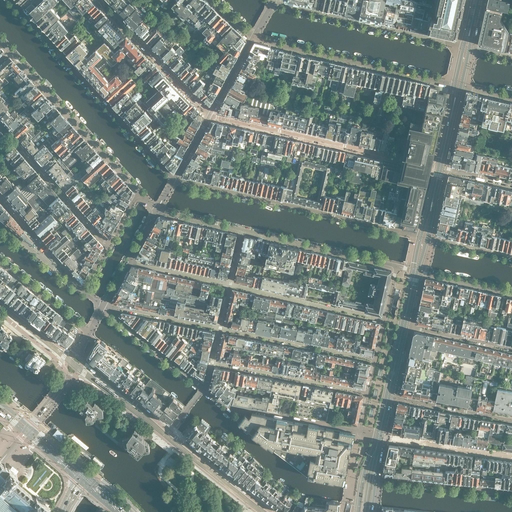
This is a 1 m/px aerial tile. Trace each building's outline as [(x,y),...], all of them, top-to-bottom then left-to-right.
[(25,9),(34,0),(16,0),(20,3),(21,4),(25,9)] [(29,13),(42,0),(34,0),(25,9),(29,13)] [(36,21),(51,8),(59,0),(42,0),(29,13),(29,14),(29,13),(30,15),(31,15),(34,19),(35,20),(36,21)] [(84,13),(85,12),(94,4),(90,0),(79,0),(75,4),(78,7),(78,8),(80,10),(81,10),(84,13)] [(131,1),(131,0),(106,0),(109,3),(112,5),(119,13),(131,1)] [(172,12),(174,10),(182,1),(183,0),(178,0),(178,1),(177,1),(175,3),(175,2),(173,4),(174,5),(172,7),(173,8),(171,10),(172,12)] [(197,8),(203,0),(189,0),(190,0),(189,0),(186,0),(187,0),(186,0),(186,1),(185,1),(185,2),(185,3),(185,4),(186,5),(182,1),(174,10),(185,20),(195,10),(197,8)] [(191,21),(208,3),(204,0),(203,0),(197,8),(198,9),(197,9),(198,10),(197,12),(195,10),(185,20),(187,22),(185,25),(183,22),(180,25),(183,29),(191,21)] [(330,11),(332,0),(322,0),(320,9),(330,11)] [(345,15),(347,0),(346,0),(346,1),(342,0),(332,0),(330,11),(334,12),(345,15)] [(381,23),(386,0),(347,0),(345,15),(359,18),(364,19),(376,22),(376,21),(381,23)] [(410,29),(417,1),(412,0),(386,0),(381,23),(395,26),(410,29)] [(457,38),(465,0),(437,0),(435,12),(434,19),(431,18),(427,33),(447,38),(455,39),(457,38)] [(509,2),(504,1),(501,0),(487,0),(486,7),(501,10),(507,12),(509,2)] [(125,19),(134,9),(138,8),(139,9),(142,7),(139,4),(137,6),(131,1),(119,13),(125,19)] [(423,2),(422,2),(417,1),(410,29),(427,33),(431,18),(431,17),(428,16),(431,4),(427,3),(426,2),(426,1),(423,1),(423,2)] [(194,24),(202,16),(200,15),(201,14),(202,13),(204,14),(211,6),(208,3),(191,21),(194,24)] [(90,13),(97,6),(94,4),(85,12),(86,14),(89,12),(90,13)] [(89,19),(99,9),(97,6),(90,13),(91,14),(87,17),(89,19)] [(195,30),(196,29),(215,10),(211,6),(204,14),(205,16),(204,17),(205,17),(204,18),(202,16),(194,24),(192,27),(195,30)] [(82,19),(72,7),(68,11),(78,22),(82,19)] [(143,19),(145,17),(149,13),(142,7),(139,9),(138,8),(134,9),(125,19),(127,20),(126,21),(133,27),(134,28),(143,19)] [(508,33),(499,19),(501,12),(500,12),(501,10),(486,7),(484,17),(478,43),(479,45),(506,51),(510,33),(508,33)] [(46,31),(58,19),(60,18),(51,8),(36,21),(37,22),(43,28),(44,30),(46,31)] [(95,18),(102,12),(99,9),(89,19),(88,20),(85,22),(88,25),(93,20),(95,18)] [(208,35),(224,18),(215,10),(196,29),(197,31),(200,28),(208,35)] [(93,26),(105,15),(102,12),(95,18),(96,19),(94,22),(93,20),(90,23),(93,26)] [(96,28),(104,20),(107,17),(105,15),(93,26),(95,28),(96,28)] [(126,37),(123,33),(121,32),(116,27),(107,17),(104,20),(96,28),(96,29),(81,43),(88,52),(90,54),(104,41),(113,49),(114,48),(126,37)] [(151,23),(145,17),(143,19),(145,21),(149,25),(151,23)] [(160,23),(155,18),(152,22),(157,27),(158,26),(160,23)] [(212,39),(228,23),(224,18),(208,35),(204,39),(209,43),(212,39)] [(56,42),(69,31),(58,19),(46,31),(52,38),(56,42)] [(147,27),(143,24),(145,21),(143,19),(134,28),(135,29),(140,34),(147,27)] [(217,44),(223,37),(220,35),(222,33),(224,36),(233,27),(228,23),(212,39),(215,43),(214,44),(215,45),(217,44)] [(143,37),(148,31),(149,30),(148,28),(150,27),(148,25),(147,27),(140,34),(143,37)] [(152,47),(163,36),(165,33),(158,26),(157,27),(155,29),(145,40),(152,47)] [(145,40),(155,29),(154,27),(149,32),(148,31),(143,37),(145,40)] [(227,51),(241,35),(233,27),(224,36),(223,37),(217,44),(225,52),(227,51)] [(59,46),(68,38),(67,36),(71,33),(69,31),(56,42),(59,46)] [(63,50),(77,37),(75,35),(70,39),(68,38),(59,46),(63,50)] [(241,51),(246,41),(246,40),(246,39),(241,35),(227,51),(230,52),(232,51),(235,48),(241,51)] [(67,54),(82,41),(78,36),(77,37),(63,50),(67,54)] [(155,50),(164,41),(163,39),(164,38),(163,36),(152,47),(155,50)] [(162,57),(175,43),(169,36),(164,41),(155,50),(162,57)] [(119,61),(125,56),(126,55),(129,57),(127,58),(126,60),(133,66),(135,64),(137,67),(147,58),(126,37),(119,44),(122,47),(115,53),(104,43),(87,58),(85,55),(88,52),(81,43),(80,42),(67,54),(75,64),(77,66),(79,68),(81,70),(85,75),(87,77),(89,79),(91,81),(93,83),(95,85),(94,85),(99,90),(101,92),(103,94),(105,96),(105,95),(109,92),(108,90),(109,89),(111,92),(122,82),(122,81),(123,80),(123,78),(120,74),(118,74),(117,76),(117,75),(109,82),(98,69),(106,62),(110,66),(112,66),(113,65),(114,66),(119,61)] [(166,61),(174,53),(175,51),(174,49),(178,45),(175,43),(162,57),(166,61)] [(266,59),(269,48),(255,44),(251,52),(260,57),(259,60),(260,60),(261,56),(262,57),(263,53),(266,54),(264,59),(266,59)] [(170,66),(181,54),(184,50),(180,46),(176,50),(177,51),(175,54),(174,53),(166,61),(170,66)] [(238,56),(241,51),(235,48),(233,51),(232,51),(230,52),(238,56)] [(272,69),(274,61),(276,62),(279,50),(274,49),(269,68),(268,77),(273,78),(273,74),(275,70),(272,69)] [(278,68),(279,63),(281,63),(284,51),(279,50),(276,62),(275,70),(273,74),(279,75),(280,68),(278,68)] [(235,62),(238,56),(230,52),(227,51),(225,52),(218,59),(222,63),(223,64),(227,58),(235,62)] [(293,79),(299,55),(284,51),(281,63),(280,68),(279,75),(280,76),(282,69),(285,70),(284,71),(290,72),(290,71),(293,71),(291,78),(293,79)] [(258,66),(259,60),(260,57),(251,52),(247,59),(252,62),(255,64),(258,66)] [(175,70),(185,58),(181,54),(170,66),(175,70)] [(299,87),(302,74),(298,73),(299,69),(303,70),(306,56),(299,55),(293,79),(292,83),(298,84),(297,86),(299,87)] [(307,86),(313,58),(306,56),(303,70),(306,71),(305,74),(302,74),(299,87),(300,87),(301,85),(307,86)] [(5,68),(13,62),(9,57),(2,64),(5,68)] [(140,74),(151,62),(147,58),(137,67),(135,69),(140,74)] [(184,66),(184,65),(183,64),(185,62),(187,63),(188,61),(186,58),(185,58),(175,70),(177,73),(184,66)] [(231,68),(235,62),(227,58),(223,64),(231,68)] [(313,90),(316,77),(313,76),(313,73),(317,73),(318,72),(320,60),(313,58),(307,86),(312,88),(312,90),(313,90)] [(255,64),(252,62),(247,59),(245,63),(253,68),(255,64)] [(327,74),(330,62),(320,60),(318,72),(322,73),(321,75),(321,76),(323,77),(324,75),(324,73),(327,74)] [(180,76),(191,64),(188,61),(187,63),(184,65),(184,66),(177,73),(180,76)] [(221,86),(231,68),(223,64),(222,63),(221,65),(217,61),(209,69),(207,72),(200,79),(206,83),(207,83),(210,79),(213,81),(221,86)] [(8,74),(17,66),(13,62),(5,68),(3,71),(1,72),(3,74),(5,72),(8,74)] [(149,81),(159,71),(151,62),(140,74),(136,77),(140,82),(143,79),(147,83),(149,81)] [(330,84),(335,63),(330,62),(327,74),(326,77),(328,77),(327,82),(329,83),(329,84),(330,84)] [(186,82),(196,72),(201,66),(198,63),(195,66),(193,69),(183,79),(186,82)] [(256,73),(254,72),(255,69),(253,68),(245,63),(239,73),(254,81),(256,73)] [(335,94),(339,79),(342,65),(335,63),(330,84),(330,87),(333,88),(332,93),(335,94)] [(183,79),(193,69),(191,67),(193,65),(191,64),(180,76),(183,79)] [(343,94),(349,66),(342,65),(339,79),(343,80),(342,82),(340,90),(342,91),(342,94),(343,94)] [(12,77),(20,70),(17,66),(8,74),(1,80),(5,84),(8,82),(6,80),(7,79),(6,78),(8,75),(11,78),(12,77)] [(357,84),(360,69),(349,66),(343,94),(354,97),(357,84)] [(362,85),(365,70),(360,69),(357,84),(362,85)] [(29,79),(27,78),(20,70),(12,77),(21,87),(29,79)] [(367,86),(370,71),(365,70),(362,85),(360,92),(363,92),(364,85),(367,86)] [(156,85),(164,76),(159,71),(149,81),(154,86),(156,85)] [(368,100),(375,72),(370,71),(367,86),(369,86),(367,92),(369,92),(367,100),(368,100)] [(194,80),(196,78),(199,75),(196,72),(186,82),(189,85),(194,80)] [(376,88),(380,73),(375,72),(368,100),(369,100),(371,93),(373,93),(374,88),(376,88)] [(254,81),(239,73),(236,78),(249,86),(250,84),(251,83),(254,84),(254,81)] [(376,88),(373,102),(374,102),(374,101),(379,102),(380,97),(386,75),(380,73),(376,88)] [(113,105),(131,89),(137,84),(130,75),(122,82),(111,92),(106,97),(107,99),(109,101),(112,104),(113,104),(113,105)] [(391,100),(397,77),(386,75),(380,97),(384,98),(385,90),(390,91),(388,99),(391,100)] [(166,118),(158,110),(173,97),(177,101),(177,102),(180,105),(176,109),(180,113),(182,111),(191,103),(164,76),(156,85),(163,92),(152,102),(152,101),(151,101),(149,101),(148,102),(147,101),(144,104),(148,108),(155,116),(165,127),(170,123),(170,122),(172,121),(168,116),(166,118)] [(399,93),(402,78),(397,77),(391,100),(394,101),(396,93),(399,93)] [(248,93),(250,86),(249,86),(236,78),(234,82),(232,87),(245,94),(247,95),(251,97),(251,95),(248,93)] [(402,102),(408,79),(402,78),(399,93),(401,94),(399,102),(402,102)] [(22,94),(33,84),(29,79),(21,87),(8,98),(8,99),(12,103),(22,94)] [(203,87),(204,85),(205,85),(206,83),(200,79),(197,82),(192,88),(197,93),(202,88),(203,87)] [(413,108),(419,82),(408,79),(402,102),(402,105),(413,108)] [(218,92),(221,86),(213,81),(212,83),(210,82),(209,84),(207,83),(206,83),(205,85),(204,85),(208,87),(210,88),(218,92)] [(420,99),(417,98),(418,95),(421,95),(424,83),(419,82),(413,108),(416,108),(414,114),(415,114),(417,115),(418,108),(420,99)] [(429,95),(431,85),(424,83),(421,95),(420,99),(418,108),(425,110),(426,108),(428,98),(429,95)] [(26,99),(37,89),(33,84),(22,94),(25,96),(24,97),(26,99)] [(218,92),(210,88),(209,90),(207,88),(208,87),(204,85),(203,87),(202,88),(204,89),(206,90),(208,91),(210,92),(216,95),(218,92)] [(445,102),(448,93),(439,91),(440,87),(435,86),(431,85),(429,95),(428,98),(426,108),(425,110),(423,122),(411,119),(410,125),(403,156),(403,157),(403,160),(401,165),(383,161),(380,176),(379,178),(392,181),(398,182),(404,183),(404,184),(399,209),(398,208),(397,213),(395,225),(402,227),(402,228),(417,231),(418,225),(422,209),(425,195),(426,187),(427,183),(430,171),(431,166),(432,162),(435,150),(440,127),(443,112),(445,102)] [(247,95),(245,94),(232,87),(228,93),(240,101),(243,102),(247,95)] [(200,97),(206,90),(204,89),(203,90),(204,89),(202,88),(197,93),(200,97)] [(6,126),(42,93),(37,89),(26,99),(13,111),(10,113),(8,115),(2,121),(6,126)] [(118,110),(133,96),(132,94),(134,93),(131,89),(113,105),(115,108),(118,110)] [(148,108),(144,104),(141,106),(137,102),(143,96),(138,92),(133,96),(118,110),(122,115),(130,124),(148,108)] [(25,117),(46,98),(42,93),(6,126),(10,131),(13,134),(22,125),(28,120),(25,117)] [(240,101),(228,93),(224,100),(236,107),(240,101)] [(476,101),(478,95),(467,93),(466,99),(476,101)] [(269,116),(271,110),(272,104),(272,102),(273,100),(251,95),(251,97),(249,104),(249,105),(246,119),(250,120),(267,124),(269,116)] [(504,130),(504,129),(510,103),(488,98),(484,97),(483,97),(478,95),(476,101),(476,104),(475,106),(481,107),(480,112),(479,116),(478,119),(481,119),(480,125),(504,130)] [(8,107),(12,103),(8,99),(8,98),(7,97),(0,103),(0,114),(5,110),(6,109),(8,107)] [(212,103),(206,97),(203,100),(209,105),(210,105),(212,103)] [(31,124),(52,105),(46,98),(25,117),(28,120),(31,123),(31,124)] [(234,116),(236,107),(224,100),(221,106),(225,108),(229,110),(227,114),(234,116)] [(185,114),(194,106),(191,103),(182,111),(185,114)] [(238,117),(246,119),(249,105),(244,104),(244,106),(241,105),(240,109),(238,117)] [(480,112),(481,107),(475,106),(474,106),(465,104),(464,108),(480,112)] [(44,125),(59,112),(56,108),(52,105),(31,124),(34,126),(26,134),(28,135),(31,139),(45,126),(44,125)] [(191,114),(197,109),(194,106),(185,114),(188,117),(191,114)] [(296,130),(301,111),(302,108),(294,106),(294,107),(289,128),(296,130)] [(289,128),(294,107),(292,107),(291,109),(289,108),(288,110),(286,110),(285,113),(282,127),(289,128)] [(137,132),(149,121),(155,116),(148,108),(130,124),(137,132)] [(195,117),(200,112),(197,109),(191,114),(192,115),(190,118),(191,120),(195,117)] [(304,132),(308,115),(309,110),(304,109),(304,111),(301,111),(296,130),(304,132)] [(8,115),(5,112),(7,111),(5,110),(0,114),(0,118),(2,121),(8,115)] [(202,121),(195,117),(191,120),(190,118),(189,118),(188,117),(185,114),(182,111),(180,113),(180,114),(179,115),(188,123),(197,129),(202,121)] [(277,126),(280,113),(280,112),(278,111),(277,113),(275,112),(272,125),(277,126)] [(38,148),(67,121),(63,116),(63,117),(59,112),(44,125),(45,126),(31,139),(30,139),(31,140),(34,138),(35,140),(33,142),(38,148)] [(204,117),(204,116),(200,112),(195,117),(202,121),(204,117)] [(478,119),(479,116),(463,112),(462,117),(478,121),(478,119)] [(282,127),(285,113),(283,113),(282,114),(280,113),(277,126),(282,127)] [(197,129),(188,123),(179,115),(179,114),(176,118),(184,126),(188,128),(196,132),(197,129)] [(308,133),(311,123),(312,116),(308,115),(304,132),(308,133)] [(348,142),(352,126),(353,121),(348,120),(347,125),(345,131),(343,141),(348,142)] [(47,148),(71,126),(67,121),(38,148),(32,154),(36,159),(47,148)] [(141,135),(149,128),(147,125),(150,122),(149,121),(137,132),(141,135)] [(215,134),(217,123),(212,121),(207,129),(214,133),(215,134)] [(333,139),(336,124),(336,123),(329,122),(326,137),(333,139)] [(16,137),(19,140),(26,134),(34,126),(31,124),(31,123),(25,129),(16,137)] [(222,134),(224,124),(223,124),(217,123),(215,134),(214,136),(214,138),(214,139),(220,140),(222,134)] [(227,138),(230,126),(224,124),(222,134),(225,135),(225,137),(227,138)] [(338,140),(340,130),(341,125),(336,124),(333,139),(338,140)] [(16,137),(25,129),(22,125),(13,134),(16,137)] [(469,129),(469,127),(460,125),(459,129),(477,133),(478,129),(476,129),(474,128),(472,128),(471,130),(469,129)] [(55,151),(77,131),(71,126),(47,148),(53,154),(54,153),(56,151),(55,151)] [(237,152),(242,129),(230,126),(227,138),(225,149),(229,150),(233,151),(237,152)] [(358,144),(362,128),(352,126),(348,142),(358,144)] [(373,148),(376,135),(377,131),(378,131),(379,128),(374,126),(373,130),(376,131),(375,133),(372,132),(369,147),(373,148)] [(144,139),(153,130),(152,128),(151,129),(149,128),(141,135),(144,139)] [(369,147),(372,132),(367,131),(367,132),(365,131),(365,129),(362,128),(358,144),(369,147)] [(194,136),(183,130),(182,129),(180,130),(184,133),(183,134),(192,139),(194,136)] [(212,135),(214,133),(207,129),(205,134),(214,138),(214,136),(212,135)] [(251,149),(248,148),(244,147),(248,130),(242,129),(237,152),(236,154),(240,155),(244,156),(249,157),(250,152),(256,153),(257,150),(251,149)] [(477,133),(459,129),(458,133),(477,138),(478,134),(477,133)] [(147,143),(157,134),(160,131),(159,130),(158,131),(157,130),(155,132),(153,130),(144,139),(147,143)] [(252,141),(254,131),(248,130),(244,147),(248,148),(250,140),(252,141)] [(59,155),(80,135),(77,131),(55,151),(56,151),(54,153),(56,155),(58,154),(59,155)] [(192,139),(183,134),(178,132),(175,135),(190,143),(192,139)] [(385,151),(389,134),(384,133),(380,149),(385,151)] [(479,138),(477,138),(458,133),(457,137),(467,139),(467,137),(469,137),(468,138),(470,139),(469,140),(475,141),(479,142),(479,138)] [(31,140),(30,139),(29,140),(28,140),(26,137),(28,135),(26,134),(19,140),(32,154),(38,148),(33,142),(31,140)] [(150,145),(159,137),(157,134),(147,143),(150,145)] [(271,145),(273,136),(267,134),(265,144),(264,146),(269,147),(269,145),(271,145)] [(391,152),(395,135),(389,134),(385,151),(391,152)] [(63,159),(84,140),(80,135),(59,155),(63,159)] [(190,143),(175,135),(172,138),(179,142),(188,147),(190,143)] [(156,152),(167,142),(169,140),(165,136),(162,140),(159,137),(150,145),(150,146),(153,150),(156,152)] [(213,143),(210,141),(203,137),(201,141),(212,147),(212,146),(213,143)] [(281,155),(285,138),(279,137),(275,154),(281,155)] [(469,140),(467,139),(457,137),(456,141),(474,145),(475,141),(469,140)] [(177,147),(177,146),(179,142),(172,138),(169,140),(167,142),(173,145),(168,149),(171,151),(169,153),(166,151),(160,157),(163,160),(162,161),(163,162),(164,161),(164,162),(171,156),(173,153),(175,150),(177,147)] [(288,154),(291,140),(285,138),(281,155),(288,157),(288,154)] [(72,168),(84,157),(93,149),(84,140),(63,159),(61,161),(59,158),(55,161),(46,170),(56,182),(59,185),(74,171),(72,168)] [(212,147),(201,141),(198,146),(211,153),(212,147)] [(475,146),(474,145),(456,141),(455,147),(470,151),(471,150),(474,150),(475,146)] [(160,157),(166,151),(168,149),(173,145),(167,142),(156,152),(160,157)] [(188,147),(179,142),(177,146),(180,147),(185,151),(188,147)] [(5,159),(14,150),(16,149),(13,146),(0,157),(0,162),(0,163),(5,159)] [(211,153),(198,146),(195,152),(209,159),(211,153)] [(228,155),(229,150),(225,149),(218,147),(212,146),(212,147),(211,153),(209,159),(209,160),(214,162),(217,151),(224,153),(224,154),(228,155)] [(281,155),(275,154),(271,153),(269,153),(270,147),(269,147),(264,146),(261,159),(260,163),(265,164),(270,165),(279,167),(280,162),(270,160),(270,159),(267,158),(267,156),(281,159),(281,155)] [(320,155),(322,147),(316,146),(314,154),(320,155)] [(475,158),(476,152),(470,151),(455,147),(453,157),(452,161),(451,164),(452,166),(460,168),(464,168),(473,170),(476,159),(475,158)] [(41,165),(50,156),(53,154),(47,148),(36,159),(38,162),(41,165)] [(11,159),(18,152),(16,149),(14,150),(5,159),(6,159),(7,159),(10,157),(11,159)] [(88,162),(97,153),(93,149),(84,157),(86,160),(81,165),(82,167),(86,164),(88,162)] [(479,172),(484,151),(477,149),(476,152),(475,158),(476,159),(473,170),(479,172)] [(183,154),(175,150),(173,153),(177,155),(181,158),(183,154)] [(496,164),(499,153),(484,150),(484,151),(479,172),(489,174),(490,167),(491,165),(496,166),(496,164)] [(229,187),(232,173),(236,154),(237,152),(233,151),(230,162),(229,168),(229,169),(228,171),(228,173),(227,176),(225,186),(229,187)] [(11,165),(11,164),(21,155),(18,152),(11,159),(13,160),(9,163),(11,165)] [(209,159),(195,152),(193,155),(194,155),(200,158),(208,163),(209,160),(209,159)] [(80,178),(101,158),(97,153),(88,162),(90,164),(87,166),(86,164),(82,167),(76,173),(74,171),(59,185),(65,192),(72,185),(80,178)] [(380,176),(383,161),(374,159),(356,155),(347,153),(345,161),(343,170),(346,170),(351,171),(363,174),(379,178),(380,176)] [(14,167),(23,158),(21,155),(11,164),(14,167)] [(175,170),(181,158),(177,155),(173,158),(167,164),(172,170),(173,170),(173,171),(174,171),(174,170),(175,170)] [(200,159),(200,158),(194,155),(192,158),(202,163),(203,161),(200,159)] [(49,162),(48,160),(52,157),(50,156),(41,165),(43,167),(49,162)] [(167,164),(173,158),(171,156),(164,162),(167,164)] [(23,173),(30,166),(23,158),(14,167),(13,167),(20,175),(23,173)] [(84,182),(105,163),(101,158),(80,178),(84,182)] [(200,169),(202,163),(192,158),(189,163),(196,166),(197,167),(200,169)] [(46,170),(55,161),(54,159),(52,161),(51,160),(49,162),(43,167),(46,170)] [(328,179),(329,174),(329,172),(330,168),(325,167),(325,166),(312,162),(308,161),(305,161),(304,162),(299,161),(299,164),(293,190),(292,195),(296,197),(304,165),(324,170),(317,201),(322,203),(324,194),(325,192),(328,179)] [(89,187),(101,175),(110,167),(105,163),(84,182),(89,187)] [(204,181),(207,167),(206,167),(206,168),(203,167),(204,164),(202,163),(200,169),(198,180),(204,181)] [(258,194),(265,164),(260,163),(257,178),(253,193),(258,194)] [(494,175),(508,178),(511,168),(511,164),(507,163),(506,165),(505,164),(503,165),(503,166),(496,164),(496,166),(495,168),(494,175)] [(263,195),(270,165),(265,164),(258,194),(263,195)] [(271,181),(274,169),(279,170),(280,167),(279,167),(270,165),(263,195),(268,196),(271,184),(271,181)] [(23,177),(33,169),(30,166),(23,173),(24,174),(22,176),(23,178),(23,177)] [(100,183),(113,171),(110,167),(101,175),(103,177),(98,181),(100,183)] [(189,178),(190,170),(186,168),(182,175),(183,177),(189,178)] [(27,178),(35,171),(33,169),(23,177),(25,179),(26,177),(27,178)] [(28,183),(38,174),(35,171),(27,178),(28,180),(27,181),(28,183)] [(108,183),(117,175),(113,171),(100,183),(102,185),(107,181),(108,183)] [(217,184),(219,172),(214,171),(211,183),(217,184)] [(361,184),(363,174),(351,171),(350,173),(348,181),(361,184)] [(281,186),(284,173),(279,172),(277,181),(273,197),(278,198),(281,186)] [(58,196),(56,194),(46,183),(38,174),(28,183),(23,187),(19,190),(20,191),(9,200),(22,215),(26,212),(32,207),(35,210),(40,206),(43,210),(45,208),(58,196)] [(108,190),(121,178),(120,177),(119,178),(117,175),(108,183),(110,185),(106,188),(108,190)] [(467,186),(468,180),(449,176),(447,181),(467,186)] [(0,190),(2,192),(11,184),(6,178),(0,182),(0,190)] [(115,190),(124,182),(121,180),(122,179),(121,178),(108,190),(107,190),(109,193),(113,189),(115,190)] [(284,200),(288,180),(289,179),(285,179),(284,185),(284,186),(281,186),(278,198),(282,199),(282,200),(284,201),(284,200)] [(273,197),(277,181),(274,180),(274,184),(274,185),(272,184),(271,184),(268,196),(273,197)] [(290,201),(292,195),(293,190),(289,189),(291,181),(288,180),(284,200),(290,201)] [(480,198),(482,190),(477,189),(478,183),(468,180),(467,186),(447,181),(445,193),(464,198),(480,201),(480,198)] [(383,222),(395,225),(397,213),(398,208),(399,209),(404,184),(404,183),(404,184),(402,184),(402,186),(397,185),(398,182),(392,181),(388,197),(394,198),(394,201),(395,201),(393,209),(392,209),(392,211),(387,210),(387,208),(386,208),(385,210),(382,222),(383,222)] [(119,194),(127,186),(124,182),(115,190),(106,198),(110,202),(111,201),(113,200),(116,197),(119,194)] [(4,195),(13,188),(11,187),(13,185),(12,183),(11,184),(2,192),(4,195)] [(9,200),(20,191),(19,190),(23,187),(19,183),(13,188),(4,195),(9,200)] [(67,195),(78,185),(76,183),(74,186),(72,185),(65,192),(67,195)] [(490,200),(493,186),(484,184),(482,190),(480,198),(490,200)] [(70,197),(77,191),(78,190),(77,189),(79,187),(78,185),(67,195),(70,197)] [(124,196),(130,189),(127,186),(119,194),(124,196)] [(496,202),(496,201),(499,187),(493,186),(490,200),(496,202)] [(508,204),(511,190),(499,187),(496,201),(508,204)] [(353,216),(364,218),(370,219),(375,198),(377,189),(372,188),(370,195),(369,195),(370,193),(359,190),(358,193),(353,216)] [(132,196),(133,193),(133,192),(130,189),(124,196),(129,199),(131,195),(132,196)] [(347,214),(350,201),(347,200),(348,199),(348,195),(350,195),(350,191),(346,190),(345,197),(341,213),(347,214)] [(73,201),(82,193),(80,191),(78,193),(77,191),(70,197),(73,201)] [(84,200),(82,197),(85,194),(83,192),(82,193),(73,201),(77,206),(84,200)] [(353,216),(358,193),(355,192),(354,196),(355,197),(354,201),(350,200),(350,201),(347,214),(353,216)] [(382,209),(383,204),(386,204),(388,193),(383,192),(381,199),(379,206),(379,208),(376,221),(376,222),(378,222),(379,221),(382,222),(385,210),(382,209)] [(458,225),(459,220),(464,198),(445,193),(444,198),(441,207),(440,212),(439,218),(438,218),(438,219),(439,220),(438,221),(453,224),(458,225)] [(129,199),(124,196),(119,194),(116,197),(127,203),(129,199)] [(301,203),(302,198),(296,197),(292,195),(290,201),(291,201),(295,202),(295,203),(296,204),(297,202),(301,203)] [(54,211),(63,202),(58,196),(45,208),(50,213),(54,210),(54,211)] [(127,203),(116,197),(113,200),(125,206),(127,203)] [(376,221),(379,208),(375,207),(375,205),(376,206),(377,205),(378,206),(379,206),(381,199),(375,198),(370,219),(376,221)] [(80,209),(90,200),(88,199),(85,201),(84,200),(77,206),(80,209)] [(83,212),(89,206),(88,205),(91,202),(90,200),(80,209),(83,212)] [(125,206),(113,200),(111,201),(116,204),(115,206),(123,210),(125,206)] [(322,203),(317,201),(311,200),(310,206),(314,207),(314,208),(316,208),(316,207),(321,208),(322,203)] [(55,219),(68,208),(63,202),(54,211),(54,210),(50,213),(50,214),(55,219)] [(90,220),(98,213),(99,211),(104,207),(105,206),(101,203),(100,202),(95,207),(86,215),(90,220)] [(123,210),(115,206),(110,203),(109,206),(106,205),(105,206),(104,207),(119,215),(123,210)] [(86,215),(95,207),(93,205),(90,207),(89,206),(83,212),(86,215)] [(34,217),(39,212),(40,213),(43,211),(43,210),(40,206),(35,210),(32,207),(26,212),(22,215),(25,219),(28,222),(34,217)] [(119,215),(104,207),(99,211),(101,213),(102,214),(105,215),(116,221),(119,215)] [(0,219),(3,222),(9,215),(4,208),(0,212),(0,219)] [(59,222),(71,212),(68,208),(55,219),(57,221),(58,220),(59,222)] [(64,223),(74,215),(71,212),(59,222),(59,223),(62,226),(64,223)] [(98,219),(97,218),(102,214),(101,213),(99,214),(98,213),(90,220),(93,224),(98,219)] [(57,221),(55,219),(50,214),(48,216),(45,218),(42,221),(33,229),(40,236),(51,226),(57,221)] [(100,224),(102,219),(101,218),(105,215),(102,214),(97,218),(98,219),(93,224),(96,228),(100,224)] [(23,230),(9,215),(3,222),(19,235),(23,230)] [(69,225),(77,218),(74,215),(64,223),(66,225),(68,223),(69,225)] [(116,221),(105,215),(103,219),(114,225),(116,221)] [(30,226),(37,220),(34,217),(28,222),(30,226)] [(163,225),(165,218),(160,217),(158,218),(155,224),(161,227),(162,225),(163,225)] [(72,228),(80,221),(77,218),(69,225),(67,227),(69,228),(71,226),(72,228)] [(165,247),(171,219),(165,218),(163,225),(162,228),(161,235),(159,241),(158,245),(157,249),(156,253),(155,260),(154,263),(167,265),(169,256),(175,258),(177,250),(171,248),(167,247),(165,247)] [(33,229),(42,221),(40,219),(38,221),(37,220),(30,226),(33,229)] [(114,225),(103,219),(102,219),(100,224),(105,229),(110,232),(114,225)] [(173,238),(177,221),(171,219),(165,247),(167,247),(170,237),(173,238)] [(467,242),(471,225),(472,223),(466,222),(465,228),(467,229),(467,230),(461,229),(461,228),(463,221),(459,220),(458,225),(456,233),(455,239),(467,242)] [(74,232),(82,224),(80,221),(71,229),(74,232)] [(179,240),(180,238),(183,222),(177,221),(173,238),(173,239),(179,240)] [(187,235),(189,224),(185,223),(185,221),(183,221),(183,222),(180,238),(183,238),(184,235),(187,235)] [(447,229),(448,226),(452,227),(453,224),(438,221),(437,229),(451,232),(451,230),(447,229)] [(77,235),(85,227),(84,226),(82,224),(74,232),(77,235)] [(105,229),(100,224),(96,228),(101,233),(103,231),(105,229)] [(162,228),(161,227),(155,224),(152,230),(161,235),(162,228)] [(192,239),(196,225),(189,224),(187,235),(190,236),(189,238),(188,243),(191,244),(192,239)] [(199,237),(202,226),(196,225),(192,239),(195,239),(194,242),(198,243),(199,237)] [(477,226),(471,225),(467,242),(473,243),(477,226)] [(488,229),(489,227),(488,226),(488,225),(487,226),(485,226),(485,225),(484,225),(483,225),(482,227),(477,226),(473,243),(477,244),(477,245),(479,246),(482,233),(485,233),(487,234),(488,229)] [(497,237),(497,234),(495,233),(497,228),(495,227),(496,225),(494,225),(493,230),(489,247),(494,248),(497,237)] [(60,236),(59,234),(51,226),(40,236),(46,244),(50,248),(58,240),(57,238),(60,236)] [(81,236),(88,231),(85,227),(77,235),(75,236),(75,237),(77,239),(76,240),(76,241),(81,236)] [(209,241),(212,229),(208,228),(205,238),(202,251),(205,251),(206,247),(207,242),(207,241),(209,241)] [(60,248),(64,245),(72,238),(67,232),(65,229),(61,232),(64,235),(61,238),(58,240),(50,248),(54,253),(60,248)] [(455,240),(455,239),(456,233),(451,232),(437,229),(436,233),(437,235),(441,236),(442,236),(443,236),(447,237),(454,239),(454,240),(455,240)] [(489,248),(489,247),(493,230),(488,229),(487,234),(486,237),(484,246),(488,246),(487,248),(489,248)] [(32,240),(23,230),(19,235),(29,243),(32,240)] [(87,242),(93,236),(88,230),(88,231),(81,236),(82,237),(81,239),(80,240),(81,241),(80,241),(81,242),(81,241),(83,243),(86,241),(87,242)] [(161,235),(152,230),(149,235),(159,241),(161,235)] [(225,244),(228,232),(220,231),(217,244),(217,246),(221,247),(220,251),(223,252),(224,248),(225,244)] [(234,246),(236,236),(237,235),(228,232),(225,244),(228,245),(234,246)] [(499,249),(503,232),(500,232),(499,237),(497,237),(494,248),(499,249)] [(159,241),(149,235),(147,239),(158,245),(159,241)] [(90,246),(96,240),(93,236),(87,242),(81,247),(85,250),(87,248),(90,246)] [(248,245),(250,238),(245,236),(243,243),(242,249),(251,251),(251,249),(250,249),(251,245),(248,245)] [(76,258),(81,253),(77,248),(79,246),(72,238),(64,245),(65,246),(66,248),(67,247),(69,249),(70,250),(69,250),(70,252),(72,253),(62,262),(70,272),(73,269),(76,267),(77,265),(79,264),(80,262),(78,261),(76,258)] [(158,245),(147,239),(145,242),(152,246),(157,249),(158,245)] [(102,246),(97,240),(96,240),(90,246),(99,251),(102,246)] [(151,247),(152,246),(145,242),(143,246),(155,252),(156,250),(151,247)] [(296,260),(298,249),(290,247),(278,244),(270,242),(266,259),(264,266),(293,272),(296,260)] [(232,254),(234,246),(228,245),(227,249),(224,248),(223,252),(232,254)] [(57,256),(66,248),(65,246),(61,250),(60,248),(54,253),(57,256)] [(156,253),(155,252),(143,246),(140,251),(149,256),(155,260),(156,253)] [(60,259),(66,253),(65,252),(69,249),(67,247),(66,248),(57,256),(60,259)] [(98,254),(91,250),(90,251),(89,250),(90,249),(89,249),(87,248),(85,250),(89,253),(96,256),(98,254)] [(304,262),(307,251),(298,249),(296,260),(298,260),(297,264),(298,264),(297,267),(298,267),(298,268),(301,268),(302,261),(304,262)] [(149,256),(140,251),(139,252),(140,252),(139,254),(138,254),(138,255),(137,257),(136,257),(137,258),(137,257),(137,258),(137,259),(138,259),(140,259),(141,260),(141,259),(143,260),(145,260),(146,260),(146,261),(148,261),(147,261),(148,261),(149,256)] [(306,270),(311,252),(307,251),(304,262),(306,262),(305,266),(303,266),(302,269),(303,269),(302,271),(305,272),(306,270)] [(62,262),(72,253),(70,252),(67,254),(66,253),(60,259),(62,262)] [(96,256),(89,253),(88,255),(83,252),(82,254),(85,255),(94,260),(96,256)] [(312,263),(315,253),(311,252),(306,270),(310,271),(310,269),(309,268),(311,262),(312,263)] [(214,258),(209,257),(201,256),(189,253),(188,258),(213,264),(214,258)] [(249,264),(251,256),(241,254),(239,262),(249,264)] [(325,266),(328,256),(324,255),(325,254),(323,254),(323,255),(320,267),(319,270),(322,271),(323,265),(325,266)] [(94,260),(85,255),(84,257),(83,257),(83,258),(80,256),(79,258),(80,259),(78,261),(80,262),(81,260),(82,259),(83,259),(92,264),(94,260)] [(173,267),(175,258),(169,256),(167,265),(173,267)] [(334,268),(337,258),(332,257),(328,276),(331,276),(332,272),(331,272),(332,269),(334,270),(334,268)] [(229,266),(217,264),(215,263),(216,261),(217,259),(214,258),(213,264),(212,268),(211,269),(216,269),(219,270),(228,272),(229,266)] [(346,268),(348,260),(345,260),(345,259),(343,258),(342,259),(341,259),(338,275),(341,276),(342,270),(341,269),(342,268),(346,268)] [(92,264),(83,259),(82,259),(81,260),(84,262),(83,264),(90,267),(92,264)] [(383,310),(383,309),(383,307),(386,293),(387,289),(387,288),(388,288),(388,284),(389,282),(389,283),(389,281),(389,280),(390,279),(389,278),(390,277),(390,276),(390,274),(391,273),(391,271),(391,270),(390,270),(348,260),(346,268),(341,290),(337,305),(359,310),(365,311),(366,311),(381,315),(383,310)] [(90,267),(83,264),(80,262),(79,264),(83,266),(82,268),(89,272),(90,269),(89,269),(90,267)] [(89,272),(82,268),(81,269),(77,265),(76,267),(78,269),(80,271),(86,275),(86,273),(88,274),(89,272)] [(143,286),(146,269),(139,268),(132,266),(129,270),(127,276),(126,276),(126,277),(138,284),(143,286)] [(190,299),(191,291),(192,292),(194,281),(178,277),(155,271),(149,270),(149,269),(147,268),(146,269),(143,286),(142,289),(139,288),(137,296),(135,307),(143,309),(159,312),(161,312),(161,314),(164,314),(164,313),(183,317),(186,298),(190,299)] [(86,275),(80,271),(78,269),(77,271),(79,272),(78,274),(84,279),(85,279),(86,277),(85,276),(86,275)] [(227,279),(228,272),(219,270),(218,277),(227,279)] [(6,282),(11,276),(11,275),(6,272),(1,278),(3,280),(5,281),(6,282)] [(84,279),(78,274),(75,277),(76,278),(75,279),(78,283),(79,282),(81,284),(84,279)] [(251,285),(253,278),(245,276),(236,274),(234,281),(237,282),(251,285)] [(0,288),(5,283),(5,282),(6,283),(12,276),(11,276),(6,282),(5,281),(3,283),(4,283),(3,284),(1,282),(3,280),(1,278),(0,278),(0,288)] [(10,287),(16,280),(12,276),(6,283),(7,284),(7,285),(10,287)] [(286,293),(288,282),(262,276),(260,287),(286,293)] [(138,284),(126,277),(124,280),(122,283),(122,284),(128,288),(133,290),(136,285),(137,285),(138,284)] [(301,296),(304,283),(289,279),(288,282),(286,293),(301,296)] [(304,282),(304,283),(301,296),(305,298),(308,286),(317,288),(326,290),(335,292),(333,304),(337,305),(341,290),(336,289),(337,287),(309,281),(308,283),(304,282)] [(7,302),(13,294),(16,291),(21,284),(18,282),(14,287),(15,288),(13,290),(10,287),(2,297),(7,302)] [(207,299),(210,285),(210,284),(203,282),(200,293),(199,298),(207,299)] [(0,296),(2,297),(10,287),(7,285),(5,283),(0,288),(0,296)] [(433,289),(433,287),(433,285),(425,283),(423,291),(434,294),(435,290),(433,289)] [(446,303),(450,284),(445,283),(443,293),(442,296),(441,302),(440,304),(443,304),(442,308),(445,308),(446,303)] [(20,294),(26,287),(21,284),(16,291),(18,293),(20,294)] [(126,292),(128,288),(122,284),(118,291),(122,294),(126,296),(128,297),(129,294),(126,292)] [(450,295),(451,293),(452,293),(454,285),(450,284),(446,303),(450,304),(451,298),(452,295),(450,295)] [(461,299),(464,287),(458,286),(455,299),(452,310),(456,311),(458,299),(461,299)] [(27,301),(33,294),(26,287),(20,294),(20,295),(22,297),(24,299),(27,300),(27,301)] [(468,298),(470,289),(464,287),(461,299),(460,304),(463,305),(465,298),(468,298)] [(237,301),(239,291),(232,289),(231,294),(230,294),(229,299),(230,299),(237,301)] [(469,313),(474,290),(470,289),(468,298),(464,313),(468,314),(469,313)] [(474,307),(478,290),(474,290),(469,313),(473,314),(474,307)] [(480,304),(482,291),(478,290),(474,307),(477,308),(477,304),(477,303),(480,304)] [(122,294),(118,291),(117,291),(114,296),(115,296),(111,303),(119,304),(120,298),(122,294)] [(245,304),(247,293),(239,291),(237,301),(242,302),(242,303),(245,304)] [(442,296),(434,294),(423,291),(423,292),(422,297),(421,297),(441,302),(442,296)] [(485,306),(488,293),(482,291),(480,304),(479,305),(485,306)] [(131,306),(134,295),(134,293),(130,292),(129,294),(128,297),(130,298),(129,300),(128,299),(128,300),(126,305),(131,306)] [(18,297),(20,295),(20,294),(18,293),(15,296),(13,294),(7,302),(11,305),(18,297)] [(254,300),(255,295),(247,293),(245,304),(248,304),(249,299),(254,300)] [(491,309),(495,294),(488,293),(485,306),(489,307),(488,315),(490,316),(491,309)] [(34,306),(40,299),(33,294),(27,301),(31,304),(33,306),(34,306)] [(126,305),(128,300),(124,299),(126,296),(122,294),(120,298),(119,304),(126,305)] [(498,309),(498,306),(501,296),(495,294),(491,309),(494,309),(498,309)] [(220,306),(222,300),(222,298),(211,295),(209,303),(211,304),(220,306)] [(261,306),(263,297),(255,295),(254,300),(253,304),(255,305),(254,308),(258,308),(259,306),(261,306)] [(504,312),(507,297),(501,296),(498,306),(501,307),(500,311),(504,312)] [(16,309),(24,299),(22,297),(20,299),(18,297),(11,305),(16,309)] [(268,312),(271,298),(263,297),(261,306),(260,310),(268,312)] [(439,308),(440,304),(441,302),(421,297),(420,304),(438,308),(439,308)] [(508,323),(509,318),(511,303),(511,298),(507,297),(504,312),(503,314),(506,314),(505,316),(503,316),(502,321),(508,323)] [(204,310),(204,308),(205,304),(191,301),(191,299),(190,299),(186,298),(183,317),(207,322),(208,316),(209,311),(204,310)] [(285,313),(287,302),(271,298),(268,312),(267,315),(275,317),(283,319),(285,313)] [(21,312),(27,305),(25,303),(27,300),(24,299),(16,309),(21,312)] [(39,308),(44,302),(40,299),(34,306),(36,308),(37,307),(39,308)] [(242,315),(245,304),(242,303),(242,304),(237,303),(237,301),(230,299),(229,307),(240,309),(239,312),(239,314),(242,315)] [(42,312),(48,305),(44,302),(39,308),(38,309),(42,312)] [(293,315),(295,304),(287,302),(285,313),(287,313),(286,316),(288,317),(290,317),(291,314),(293,315)] [(25,316),(32,308),(33,306),(31,304),(29,306),(27,305),(21,312),(25,316)] [(300,317),(303,306),(295,304),(293,315),(293,316),(300,317)] [(51,317),(55,311),(48,305),(42,312),(43,313),(47,316),(49,318),(50,318),(51,317)] [(309,318),(311,308),(303,306),(300,317),(299,322),(303,323),(307,324),(309,318)] [(233,316),(234,311),(239,312),(240,309),(229,307),(227,315),(233,316)] [(318,315),(319,309),(311,307),(311,308),(309,318),(311,318),(310,320),(314,321),(315,319),(317,320),(318,315)] [(30,319),(38,309),(36,308),(34,310),(32,308),(25,316),(30,319)] [(40,316),(37,314),(39,312),(41,314),(43,313),(42,312),(38,309),(30,319),(34,323),(40,316)] [(325,322),(327,311),(322,310),(319,309),(318,315),(323,316),(322,321),(325,322)] [(60,319),(60,317),(61,317),(61,316),(60,316),(60,315),(55,311),(51,317),(53,319),(55,322),(56,324),(59,320),(60,319)] [(332,325),(335,313),(327,311),(325,322),(324,323),(332,325)] [(445,312),(444,312),(439,311),(438,314),(437,314),(432,313),(431,316),(418,313),(417,319),(432,322),(431,326),(442,329),(445,312)] [(448,330),(451,317),(447,316),(448,313),(445,312),(442,329),(448,330)] [(39,327),(47,316),(43,313),(40,316),(34,323),(39,327)] [(130,324),(136,316),(122,313),(119,316),(130,324)] [(339,326),(341,315),(335,313),(332,325),(339,326)] [(267,315),(259,314),(258,320),(256,331),(264,333),(267,315)] [(231,327),(233,320),(233,317),(233,316),(227,315),(224,325),(231,327)] [(248,330),(250,318),(250,317),(242,315),(241,319),(239,328),(248,330)] [(271,335),(275,317),(267,315),(264,333),(271,335)] [(345,328),(348,316),(341,315),(339,326),(345,328)] [(44,330),(50,322),(48,320),(49,318),(47,316),(39,327),(44,330)] [(135,328),(143,317),(136,316),(130,324),(135,328)] [(216,324),(217,319),(212,318),(212,317),(208,316),(207,322),(216,324)] [(351,329),(354,318),(348,316),(345,328),(351,329)] [(472,336),(476,319),(464,316),(463,318),(462,324),(460,333),(472,336)] [(62,328),(67,321),(62,317),(60,321),(59,320),(56,324),(57,324),(56,326),(49,335),(54,338),(62,328)] [(140,332),(150,319),(143,317),(135,328),(140,332)] [(239,328),(241,319),(238,318),(237,317),(236,317),(235,321),(233,320),(231,327),(239,328)] [(280,336),(283,322),(283,319),(275,317),(271,335),(280,336)] [(256,331),(258,320),(255,320),(255,319),(250,318),(248,330),(256,331)] [(358,331),(360,319),(354,318),(351,329),(358,331)] [(49,335),(56,326),(53,324),(55,322),(53,319),(50,322),(44,330),(49,335)] [(146,337),(153,327),(158,321),(150,319),(140,332),(146,337)] [(365,328),(367,320),(360,319),(358,331),(364,332),(365,328)] [(478,337),(480,331),(482,320),(476,319),(472,336),(478,337)] [(379,327),(379,325),(380,323),(376,322),(376,321),(372,320),(372,322),(370,330),(372,330),(378,331),(379,332),(380,327),(379,327)] [(296,339),(298,328),(290,326),(291,324),(283,322),(280,336),(296,339)] [(304,341),(307,327),(303,327),(303,323),(299,322),(298,328),(296,339),(304,341)] [(497,341),(499,331),(501,325),(495,323),(495,324),(494,327),(491,340),(497,341)] [(312,343),(314,331),(315,326),(307,324),(307,327),(304,341),(312,343)] [(73,337),(77,331),(77,330),(77,329),(74,326),(72,325),(67,332),(68,333),(60,343),(64,346),(64,345),(64,346),(65,346),(66,346),(66,345),(67,345),(69,342),(71,340),(73,337)] [(510,345),(511,336),(511,327),(501,325),(499,331),(497,341),(510,345)] [(491,340),(494,327),(488,326),(486,333),(485,339),(491,340)] [(150,340),(157,330),(153,327),(146,337),(150,340)] [(60,343),(68,333),(67,332),(62,328),(54,338),(54,339),(59,342),(60,343)] [(155,344),(162,334),(158,330),(157,330),(150,340),(155,344)] [(213,338),(214,334),(214,332),(210,331),(211,330),(209,330),(209,331),(203,330),(202,336),(213,338)] [(376,339),(378,331),(372,330),(371,335),(366,333),(365,337),(376,339)] [(7,341),(9,338),(11,336),(9,335),(8,335),(5,332),(0,338),(0,347),(1,349),(3,346),(5,346),(7,343),(7,341)] [(511,354),(495,350),(452,340),(434,336),(431,335),(427,334),(426,334),(421,333),(417,332),(416,332),(415,332),(414,332),(414,333),(410,349),(409,352),(409,355),(429,360),(431,347),(511,365),(511,354)] [(158,346),(163,339),(162,338),(165,334),(163,333),(162,334),(155,344),(158,346)] [(235,347),(236,344),(238,337),(230,335),(229,335),(228,340),(228,341),(233,342),(232,346),(234,346),(233,349),(236,350),(236,347),(235,347)] [(161,349),(170,338),(167,336),(164,340),(163,339),(158,346),(161,349)] [(169,355),(182,340),(177,336),(173,340),(164,351),(169,355)] [(336,347),(338,336),(335,336),(334,341),(329,340),(328,346),(333,347),(333,348),(336,349),(336,347)] [(244,346),(245,338),(238,337),(236,344),(244,346)] [(374,347),(376,342),(376,341),(375,341),(376,340),(376,339),(365,337),(365,339),(368,340),(367,345),(374,347)] [(164,351),(173,340),(170,338),(161,349),(164,351)] [(251,353),(253,340),(245,338),(244,346),(243,351),(251,353)] [(358,352),(360,344),(361,339),(354,338),(354,339),(352,351),(358,352)] [(123,358),(116,352),(98,339),(95,343),(93,346),(87,357),(109,375),(123,358)] [(174,359),(187,342),(183,339),(182,340),(169,355),(174,359)] [(227,345),(228,340),(228,341),(228,340),(221,339),(220,347),(231,349),(231,347),(232,347),(232,346),(232,345),(232,346),(227,345)] [(259,354),(259,352),(261,341),(253,340),(251,353),(259,354)] [(210,351),(200,349),(202,342),(201,342),(197,341),(193,347),(199,348),(194,355),(193,357),(201,359),(208,361),(210,351)] [(186,355),(189,351),(193,347),(187,342),(174,359),(179,363),(186,355)] [(210,351),(211,345),(202,342),(200,349),(210,351)] [(283,357),(285,346),(272,343),(270,354),(270,356),(275,357),(283,358),(283,357)] [(374,350),(373,349),(372,349),(373,347),(374,348),(374,347),(367,345),(360,344),(358,352),(373,355),(374,350)] [(232,363),(234,352),(234,351),(230,351),(231,349),(220,347),(218,354),(224,356),(225,351),(230,352),(229,357),(227,356),(226,362),(232,363)] [(299,360),(300,359),(301,349),(294,348),(292,356),(291,360),(296,361),(296,360),(299,360)] [(308,357),(309,351),(304,350),(301,349),(300,359),(302,359),(301,361),(306,361),(306,360),(308,360),(308,357)] [(315,364),(316,361),(318,353),(309,351),(308,357),(313,358),(312,363),(315,364)] [(41,365),(44,360),(40,357),(38,356),(38,355),(38,353),(36,352),(35,352),(34,352),(32,355),(30,354),(29,353),(29,354),(25,358),(27,360),(25,364),(29,368),(29,367),(32,369),(32,370),(33,370),(34,370),(34,371),(35,371),(36,370),(37,369),(37,368),(37,367),(38,367),(40,365),(41,365)] [(240,364),(241,358),(241,355),(236,354),(237,353),(234,352),(232,363),(240,364)] [(184,367),(190,360),(193,357),(194,355),(191,353),(188,357),(186,355),(179,363),(184,367)] [(324,360),(326,354),(318,353),(316,361),(318,361),(317,364),(322,365),(322,362),(324,363),(324,360)] [(226,362),(227,356),(224,356),(218,354),(216,360),(221,361),(220,362),(226,363),(226,362)] [(248,366),(250,354),(247,354),(246,359),(241,358),(240,364),(245,365),(245,367),(247,367),(248,366)] [(256,367),(257,359),(257,358),(253,358),(253,359),(252,358),(252,355),(250,354),(248,366),(247,367),(250,367),(250,366),(256,367)] [(331,369),(333,356),(332,356),(333,354),(331,354),(331,355),(326,354),(324,360),(329,361),(328,366),(330,367),(330,368),(331,369)] [(262,362),(261,362),(261,360),(257,359),(256,367),(264,369),(266,358),(266,356),(263,355),(262,362)] [(340,363),(341,358),(336,356),(336,355),(335,355),(335,356),(333,356),(331,369),(332,369),(332,367),(334,368),(335,362),(340,363)] [(427,368),(429,360),(409,355),(409,356),(411,356),(411,357),(409,357),(408,357),(408,358),(409,358),(408,360),(407,361),(408,361),(408,362),(410,362),(410,363),(408,363),(408,362),(407,362),(407,363),(427,368)] [(115,379),(125,367),(128,362),(123,358),(109,375),(115,379)] [(187,369),(194,360),(193,358),(191,361),(190,360),(184,367),(187,369)] [(273,364),(268,363),(269,358),(266,358),(264,369),(263,370),(266,371),(266,369),(272,370),(273,364)] [(347,372),(350,359),(341,358),(340,363),(345,364),(344,370),(346,370),(346,372),(347,372)] [(280,372),(282,360),(276,359),(275,365),(273,364),(272,370),(280,372)] [(288,373),(290,364),(290,361),(288,361),(288,364),(286,363),(286,360),(282,359),(282,360),(280,372),(288,373)] [(356,367),(358,361),(350,359),(347,372),(348,372),(348,370),(350,371),(351,366),(356,367)] [(193,366),(194,364),(193,364),(196,361),(194,360),(187,369),(189,371),(193,366)] [(370,369),(371,363),(358,361),(356,367),(356,369),(359,370),(360,367),(370,369)] [(431,371),(432,369),(427,368),(407,363),(407,365),(408,369),(405,370),(405,371),(416,374),(429,377),(430,371),(431,371)] [(296,375),(298,366),(298,365),(295,365),(295,366),(291,365),(292,364),(290,364),(288,373),(296,375)] [(304,376),(306,368),(304,367),(304,364),(300,364),(300,366),(298,366),(296,375),(304,376)] [(197,371),(198,370),(200,368),(193,366),(189,371),(194,375),(197,371)] [(312,379),(312,378),(314,367),(311,366),(311,369),(306,368),(304,376),(310,378),(309,379),(312,379)] [(120,384),(130,371),(125,367),(115,379),(120,384)] [(221,376),(222,369),(219,368),(220,367),(216,367),(216,368),(215,367),(213,374),(221,376)] [(321,374),(319,373),(319,372),(316,371),(317,368),(314,367),(312,378),(320,380),(321,374)] [(368,376),(370,369),(360,367),(359,370),(359,372),(355,371),(355,373),(368,376)] [(328,381),(331,369),(330,368),(330,370),(327,370),(326,375),(321,374),(320,380),(328,381)] [(228,379),(230,371),(230,370),(222,369),(221,376),(220,380),(224,381),(228,382),(229,379),(228,379)] [(336,383),(337,377),(332,376),(333,371),(331,370),(332,369),(331,369),(328,381),(336,383)] [(436,399),(439,384),(440,381),(441,377),(442,371),(432,369),(431,371),(430,371),(429,377),(432,377),(430,387),(428,400),(436,402),(436,399)] [(125,388),(134,376),(131,374),(132,373),(130,371),(120,384),(125,388)] [(203,382),(205,375),(197,371),(194,375),(203,382)] [(415,382),(416,374),(405,371),(403,379),(415,382)] [(245,384),(247,374),(236,372),(233,382),(233,384),(232,387),(233,388),(236,390),(239,384),(246,385),(246,384),(245,384)] [(344,384),(347,372),(346,372),(346,373),(343,373),(342,378),(337,377),(336,383),(344,384)] [(352,386),(353,380),(348,379),(350,374),(347,373),(348,372),(347,372),(344,384),(352,386)] [(366,383),(368,376),(355,373),(354,376),(358,376),(357,378),(357,381),(366,383)] [(130,392),(140,380),(140,379),(137,377),(137,378),(134,376),(125,388),(130,392)] [(271,390),(273,379),(259,376),(257,386),(257,387),(271,390)] [(470,397),(472,387),(473,387),(474,380),(475,378),(467,376),(465,384),(468,384),(468,387),(458,385),(458,386),(454,385),(454,386),(439,384),(436,399),(450,401),(454,402),(468,405),(470,396),(470,397)] [(166,402),(160,397),(165,391),(150,378),(146,383),(135,396),(161,417),(167,409),(165,407),(166,405),(165,404),(166,402)] [(365,388),(366,383),(357,381),(357,378),(354,378),(354,380),(353,380),(352,386),(365,388)] [(292,397),(295,383),(291,383),(286,381),(285,381),(280,380),(279,380),(274,379),(273,379),(271,390),(269,399),(268,406),(274,407),(274,403),(277,404),(278,400),(279,401),(280,398),(280,396),(282,396),(284,397),(284,395),(288,396),(292,397)] [(415,389),(416,382),(415,382),(403,379),(403,383),(404,383),(403,384),(402,384),(402,387),(413,389),(415,389)] [(135,396),(146,383),(144,381),(143,382),(140,380),(130,392),(135,396)] [(484,411),(486,400),(489,387),(489,383),(474,380),(473,387),(472,387),(470,397),(470,396),(468,405),(468,408),(484,411)] [(219,395),(227,384),(225,383),(224,384),(223,386),(221,384),(220,386),(218,384),(217,385),(213,390),(214,390),(215,391),(215,392),(216,392),(216,393),(217,393),(219,395)] [(233,403),(235,392),(236,390),(233,388),(231,390),(228,389),(231,386),(228,383),(227,384),(219,395),(229,402),(229,401),(232,403),(233,403)] [(295,383),(292,397),(292,398),(294,398),(294,399),(298,399),(297,406),(297,407),(295,414),(296,414),(303,415),(303,416),(311,417),(314,418),(320,419),(326,420),(329,421),(333,403),(334,398),(331,398),(332,396),(329,395),(328,398),(328,397),(308,393),(307,395),(306,400),(298,399),(301,384),(295,383)] [(332,396),(333,390),(309,386),(308,393),(328,397),(328,398),(329,395),(332,396)] [(411,397),(413,389),(402,387),(401,388),(402,388),(401,390),(402,391),(402,392),(401,392),(400,394),(400,395),(404,396),(411,397)] [(428,400),(430,387),(429,387),(429,389),(422,387),(421,392),(420,399),(428,400)] [(511,414),(511,391),(497,388),(494,401),(492,410),(498,412),(498,411),(506,413),(511,414)] [(420,399),(421,392),(416,392),(416,390),(415,389),(413,389),(411,397),(420,399)] [(339,404),(341,392),(336,391),(334,398),(333,403),(339,404)] [(268,406),(269,399),(235,392),(233,403),(267,410),(268,406)] [(170,423),(184,406),(174,398),(169,404),(168,403),(166,405),(165,407),(167,409),(161,417),(170,423)] [(361,408),(362,403),(362,400),(352,398),(351,401),(356,402),(355,407),(361,408)] [(105,415),(104,408),(96,402),(94,404),(88,400),(81,410),(87,414),(88,421),(94,420),(95,420),(98,416),(105,415)] [(492,410),(494,401),(486,400),(484,411),(492,413),(492,410)] [(279,404),(277,404),(274,403),(274,407),(268,406),(267,410),(273,411),(277,411),(277,412),(277,411),(278,408),(279,404)] [(359,416),(360,410),(361,408),(355,407),(352,406),(351,411),(348,411),(348,414),(359,416)] [(447,419),(448,413),(441,412),(441,411),(425,408),(423,414),(429,415),(428,418),(445,422),(446,419),(447,419)] [(348,467),(355,433),(340,430),(340,429),(252,412),(251,415),(249,417),(245,414),(238,423),(266,445),(265,445),(273,451),(274,451),(307,476),(338,482),(344,483),(346,473),(349,473),(350,467),(348,467)] [(357,424),(358,419),(359,416),(348,414),(347,417),(352,418),(351,423),(357,424)] [(456,426),(458,415),(452,414),(451,420),(448,434),(452,435),(453,435),(454,435),(454,433),(454,431),(455,431),(456,426)] [(205,434),(211,427),(209,425),(210,425),(202,419),(187,437),(197,445),(205,434)] [(448,434),(451,420),(446,419),(445,422),(445,424),(448,425),(447,429),(438,427),(437,432),(437,433),(436,439),(436,440),(447,442),(448,434)] [(486,448),(487,441),(489,432),(491,421),(481,419),(479,428),(478,434),(475,446),(486,448)] [(501,444),(500,450),(503,450),(511,451),(511,424),(501,423),(499,434),(501,434),(500,444),(501,444)] [(421,431),(421,429),(422,427),(421,427),(404,424),(403,428),(401,427),(401,431),(400,435),(401,435),(401,434),(403,435),(419,438),(420,436),(421,431)] [(64,435),(57,429),(53,434),(60,440),(64,435)] [(150,450),(149,443),(141,437),(143,436),(135,429),(130,435),(123,436),(124,443),(132,449),(131,451),(139,457),(143,451),(150,450)] [(436,439),(437,433),(421,431),(420,436),(436,439)] [(500,444),(501,434),(499,434),(498,435),(496,435),(494,433),(489,432),(487,441),(500,444)] [(202,449),(211,438),(209,436),(208,437),(205,434),(197,445),(202,449)] [(207,453),(214,445),(210,443),(213,439),(211,438),(202,449),(207,453)] [(398,464),(399,453),(397,452),(398,446),(390,444),(389,445),(385,462),(397,464),(398,464)] [(213,458),(222,446),(220,445),(217,448),(214,445),(207,453),(213,458)] [(218,462),(225,454),(224,454),(226,452),(224,451),(223,453),(221,451),(224,448),(222,446),(213,458),(218,462)] [(228,470),(240,455),(244,450),(239,447),(232,455),(223,466),(228,470)] [(446,465),(446,463),(447,452),(414,448),(413,461),(412,467),(411,477),(444,481),(445,470),(446,465)] [(455,464),(456,454),(447,452),(446,463),(449,463),(449,461),(452,462),(452,464),(455,464)] [(223,466),(232,455),(230,453),(228,457),(225,454),(218,462),(223,466)] [(233,474),(245,459),(240,455),(228,470),(233,474)] [(470,484),(470,476),(471,473),(471,469),(473,456),(464,455),(463,465),(463,468),(461,483),(470,484)] [(103,464),(94,457),(92,460),(100,467),(103,464)] [(170,467),(175,461),(171,457),(169,459),(170,460),(169,462),(168,461),(166,463),(170,467)] [(260,475),(264,469),(253,458),(245,468),(237,477),(250,487),(260,475)] [(237,477),(245,468),(243,466),(247,461),(245,459),(233,474),(237,477)] [(0,511),(46,511),(49,509),(35,497),(34,498),(13,480),(12,480),(16,476),(17,475),(15,474),(13,472),(11,471),(9,469),(8,468),(7,468),(5,466),(5,465),(5,464),(4,464),(3,464),(1,463),(1,462),(0,461),(0,511)] [(511,475),(511,467),(511,462),(503,461),(502,471),(502,474),(511,475)] [(411,477),(412,467),(402,466),(401,471),(396,470),(395,472),(394,471),(394,476),(411,477)] [(461,483),(463,468),(461,468),(460,471),(458,470),(458,468),(455,467),(454,482),(461,483)] [(510,488),(511,480),(511,475),(502,474),(500,487),(506,487),(510,488)] [(261,483),(258,481),(262,477),(260,475),(250,487),(255,491),(261,483)] [(260,495),(268,484),(266,482),(264,485),(261,483),(255,491),(260,495)] [(264,499),(271,491),(273,488),(270,485),(268,484),(260,495),(259,495),(264,499)] [(269,502),(278,491),(273,488),(271,491),(264,499),(269,502)] [(279,509),(287,499),(292,493),(287,489),(283,495),(274,506),(279,509)] [(274,506),(283,495),(278,491),(269,502),(274,506)] [(307,511),(308,506),(309,497),(306,497),(303,506),(300,511),(307,511)] [(281,511),(285,511),(292,503),(287,499),(279,509),(278,510),(281,511)] [(338,511),(340,506),(340,502),(338,502),(337,501),(330,500),(328,501),(326,501),(326,506),(312,505),(312,506),(308,506),(307,511),(338,511)]
